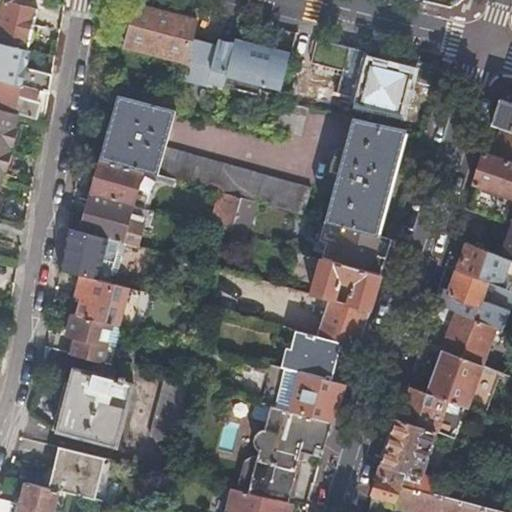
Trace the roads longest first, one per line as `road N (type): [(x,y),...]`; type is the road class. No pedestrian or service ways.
road 1 (residential): [(486,47),(338,511)]
road 2 (residential): [(84,0),(0,424)]
road 3 (residential): [(295,0),(486,47)]
